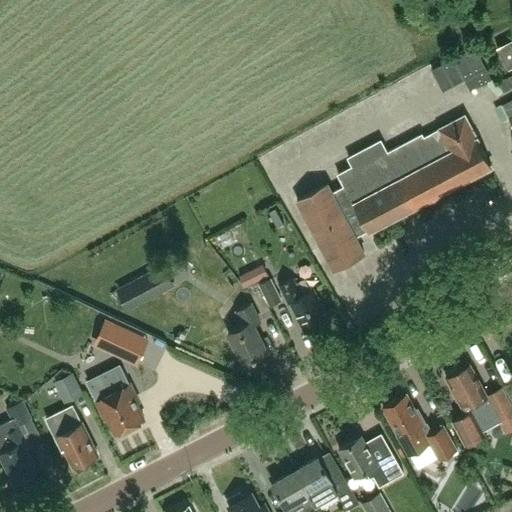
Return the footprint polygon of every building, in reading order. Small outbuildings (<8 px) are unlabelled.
[(508,69),(511,66),(511,39),(497,48),(508,69)] [(474,45),(432,67),(443,89),(465,78),(471,89),(492,78),(474,45)] [(511,96),(502,102),(510,116),(511,114),(511,96)] [(369,229),(399,213),(397,209),(410,203),(411,206),(490,164),(463,113),(437,127),(437,129),(423,136),(420,129),(387,147),(382,138),(347,156),(352,165),(337,173),(344,185),(369,228),(369,229)] [(369,228),(344,185),(331,192),(327,184),(297,199),(333,268),(363,252),(354,235),(369,228)] [(245,287),(269,277),(262,263),(239,275),(245,287)] [(154,271),(118,290),(128,307),(163,289),(173,283),(164,266),(154,271)] [(269,306),(281,299),(270,277),(258,283),(269,306)] [(305,332),(328,320),(313,289),(302,294),(293,277),(279,284),(288,303),(290,302),(305,332)] [(243,362),(267,351),(254,324),(260,321),(251,302),(236,310),(243,324),(228,331),(243,362)] [(109,321),(103,333),(98,344),(119,354),(137,362),(147,339),(129,331),(109,321)] [(471,362),(459,369),(456,368),(451,370),(450,374),(446,376),(467,412),(454,419),(468,443),(486,433),(484,428),(501,418),(502,420),(511,413),(511,401),(503,385),(488,393),(471,362)] [(118,365),(87,381),(96,400),(105,419),(108,417),(115,432),(117,432),(120,433),(126,430),(128,426),(144,418),(133,397),(136,396),(129,382),(127,383),(120,369),(118,365)] [(64,402),(83,393),(73,372),(54,382),(64,402)] [(444,425),(431,432),(425,421),(426,421),(418,406),(415,407),(407,393),(383,406),(409,454),(430,443),(439,459),(457,449),(444,425)] [(0,454),(13,481),(15,480),(19,483),(34,475),(34,470),(36,469),(25,446),(29,445),(23,434),(27,431),(23,421),(30,418),(21,399),(6,407),(11,418),(0,423),(0,454)] [(87,458),(97,453),(82,422),(81,422),(72,404),(46,417),(62,449),(64,448),(73,465),(75,464),(77,466),(88,461),(87,458)] [(380,484),(403,471),(392,451),(376,460),(362,435),(339,447),(354,475),(365,469),(370,476),(375,474),(380,484)] [(319,456),(297,469),(317,503),(339,491),(347,504),(358,498),(346,477),(335,484),(319,456)] [(297,469),(273,482),(291,511),(304,504),(307,509),(317,503),(297,469)] [(393,511),(381,490),(363,500),(369,511),(393,511)] [(241,491),(228,498),(231,503),(229,504),(233,511),(268,511),(265,504),(259,506),(252,492),(244,497),(241,491)] [(171,511),(192,511),(188,503),(171,511)]
